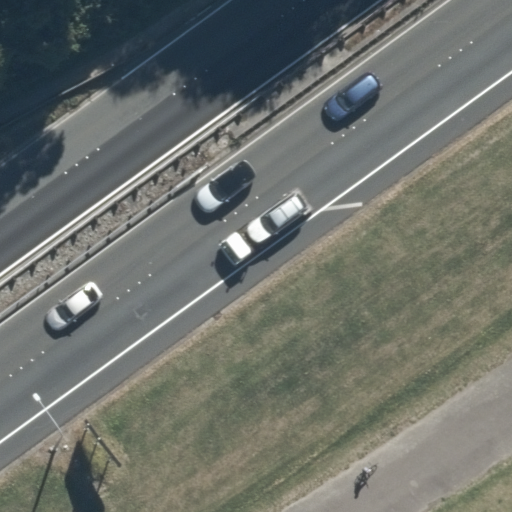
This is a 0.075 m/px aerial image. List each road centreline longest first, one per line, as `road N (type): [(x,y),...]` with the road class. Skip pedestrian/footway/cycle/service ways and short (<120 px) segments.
road 1 (trunk): [(511,16),(0,386)]
road 2 (trunk): [(0,226),(320,0)]
